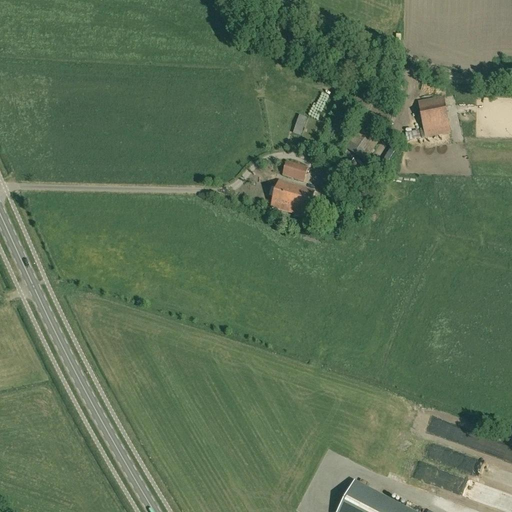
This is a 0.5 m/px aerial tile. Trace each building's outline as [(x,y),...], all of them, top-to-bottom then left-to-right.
[(387,125),(397,108),(362,87),(352,104),(387,125)] [(426,137),(426,138),(451,132),(444,97),(418,102),(424,128),(420,129),(422,138),(426,137)] [(364,162),(381,138),(362,124),(345,148),(364,162)] [(349,188),(363,167),(346,156),(332,176),(349,188)] [(305,182),(309,168),(287,161),(283,176),(305,182)] [(308,218),(316,191),(280,181),(272,207),(308,218)] [(358,206),(348,200),(344,208),(355,213),(358,206)] [(432,511),(430,511),(428,511),(415,511),(355,481),(338,511),(432,511)]
